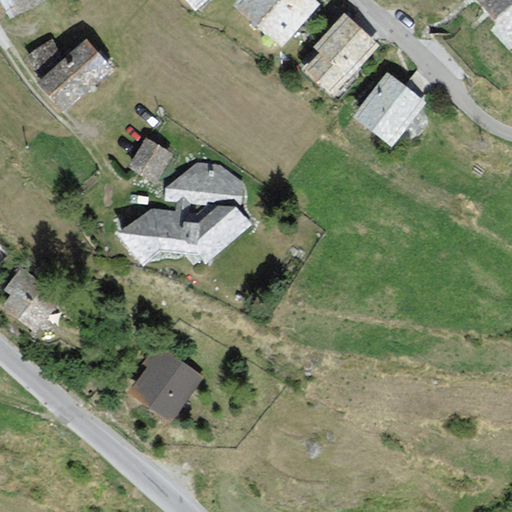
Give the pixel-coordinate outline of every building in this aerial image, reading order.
[(38,0),(4,0),(12,14),(38,0)] [(208,0),(188,0),(198,10),(208,0)] [(314,4),(309,0),(240,0),(237,4),(283,42),(314,4)] [(511,0),(482,0),(482,1),(511,33),(511,0)] [(377,46),(344,17),(317,47),(328,56),(314,72),(337,92),(377,46)] [(66,59),(40,78),(65,111),(118,67),(92,36),(66,59)] [(25,55),(40,78),(66,59),(53,37),(25,55)] [(420,103),(387,77),(356,116),(389,142),(420,103)] [(171,155),(144,139),(127,167),(154,184),(171,155)] [(200,163),(167,190),(166,211),(152,211),(114,235),(142,268),(159,253),(196,256),(203,268),(257,225),(246,211),(250,182),(220,163),(200,163)] [(19,278),(0,299),(0,317),(22,337),(50,305),(19,278)] [(157,351),(122,394),(164,427),(199,385),(157,351)]
